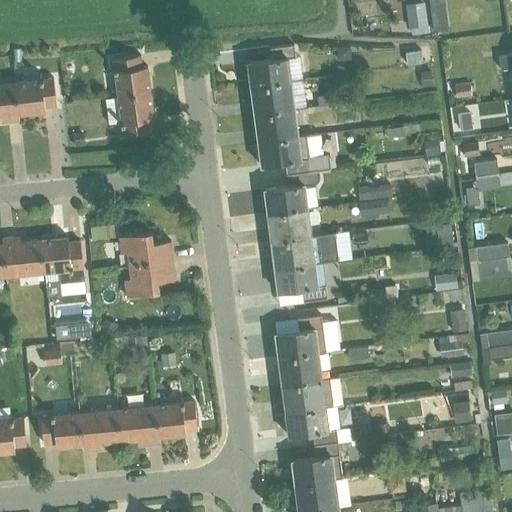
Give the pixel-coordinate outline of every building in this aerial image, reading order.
[(445,0),(429,0),(433,31),(449,29),(445,0)] [(424,2),(406,4),(409,27),(427,25),(424,2)] [(252,87),(304,81),(301,57),(296,58),(295,45),(271,48),(272,60),(249,63),(252,87)] [(351,46),(337,47),(339,61),(352,60),(351,46)] [(422,50),(405,51),(407,68),(424,66),(422,50)] [(511,54),(500,56),(502,70),(511,68),(511,54)] [(118,98),(152,93),(148,67),(143,67),(141,55),(113,59),(118,98)] [(17,82),(20,115),(46,112),(45,107),(57,106),(54,77),(17,82)] [(304,81),(252,87),(255,115),(296,110),(307,108),(304,81)] [(0,83),(0,117),(2,117),(2,123),(21,121),(20,115),(17,82),(0,83)] [(471,83),(455,85),(457,98),(473,95),(471,83)] [(152,93),(118,98),(106,100),(110,124),(122,122),(124,136),(152,132),(150,120),(155,119),(152,93)] [(296,110),(255,115),(259,142),(300,137),(296,110)] [(471,112),(458,113),(461,130),(473,128),(471,112)] [(423,123),(387,128),(389,138),(405,135),(404,133),(441,128),(439,119),(423,121),(423,123)] [(300,137),(259,142),(262,166),(286,163),(287,175),(318,171),(331,169),(329,154),(323,155),(321,134),(300,137)] [(439,140),(425,141),(426,157),(441,155),(439,140)] [(479,142),(463,144),(465,156),(480,155),(479,142)] [(477,176),(498,173),(497,159),(475,162),(477,176)] [(318,171),(287,175),(289,187),(265,190),(268,213),(309,208),(319,207),(316,185),(320,184),(318,171)] [(498,173),(477,176),(478,186),(467,187),(469,205),(480,204),(478,190),(501,187),(499,174),(498,173)] [(392,184),(359,187),(360,200),(393,197),(392,184)] [(388,198),(360,202),(362,217),(390,213),(388,198)] [(309,208),(268,213),(272,241),(313,236),(309,208)] [(455,222),(440,224),(442,246),(458,244),(455,222)] [(313,236),(272,241),(276,269),(323,263),(353,259),(349,231),(313,236)] [(129,266),(174,261),(171,241),(154,243),(152,233),(120,237),(122,254),(127,253),(129,266)] [(3,244),(7,277),(46,274),(42,240),(22,242),(21,237),(3,238),(3,244)] [(42,240),(46,274),(48,297),(61,295),(60,284),(85,282),(81,241),(69,243),(69,237),(42,240)] [(471,262),(510,257),(508,243),(469,247),(471,262)] [(510,257),(471,262),(473,280),(511,275),(510,257)] [(174,261),(129,266),(130,279),(125,280),(127,297),(160,293),(159,282),(176,280),(174,261)] [(323,263),(276,269),(279,293),(302,290),(304,301),(327,298),(323,263)] [(425,272),(428,289),(450,286),(447,269),(425,272)] [(399,281),(383,283),(385,298),(407,295),(405,284),(400,285),(399,281)] [(60,284),(61,295),(86,293),(85,282),(60,284)] [(271,302),(296,303),(296,295),(271,293),(271,302)] [(393,302),(371,304),(373,314),(394,311),(393,302)] [(464,309),(450,311),(453,332),(467,330),(464,309)] [(279,358),(320,352),(327,351),(322,315),(298,319),(299,331),(276,334),(279,358)] [(105,318),(100,328),(115,336),(120,326),(105,318)] [(87,320),(56,323),(57,337),(65,336),(66,342),(87,340),(87,333),(88,333),(87,320)] [(337,320),(323,322),(327,351),(341,349),(337,320)] [(490,348),(511,345),(511,329),(488,332),(490,348)] [(449,343),(440,344),(442,358),(464,355),(462,342),(471,341),(470,333),(448,336),(449,343)] [(142,336),(112,338),(113,347),(142,345),(142,336)] [(61,350),(45,351),(46,366),(62,365),(62,356),(75,354),(73,343),(60,344),(61,350)] [(511,345),(490,348),(482,349),(484,364),(492,363),(491,359),(511,356),(511,345)] [(367,346),(347,348),(349,360),(369,358),(367,346)] [(320,352),(279,358),(283,385),(324,379),(320,352)] [(176,353),(161,354),(162,367),(177,366),(176,353)] [(430,361),(431,379),(443,379),(443,361),(430,361)] [(471,361),(450,364),(452,378),(473,375),(471,361)] [(286,413),(338,406),(344,405),(340,377),(324,379),(283,385),(286,413)] [(83,446),(80,413),(79,401),(54,403),(56,414),(42,416),(45,444),(56,443),(57,448),(83,446)] [(158,405),(161,438),(186,436),(186,430),(198,429),(195,401),(158,405)] [(469,401),(453,403),(456,423),(472,421),(469,401)] [(118,409),(121,442),(142,440),(143,445),(161,443),(161,438),(158,405),(118,409)] [(338,406),(286,413),(289,437),(313,434),(315,445),(347,441),(365,439),(363,427),(341,429),(338,406)] [(0,454),(16,453),(15,447),(27,446),(24,418),(11,419),(10,408),(0,408),(0,454)] [(80,413),(83,446),(83,451),(102,449),(101,444),(121,442),(118,409),(80,413)] [(511,412),(495,415),(497,434),(511,432),(511,412)] [(347,441),(315,445),(316,458),(293,461),(296,485),(337,479),(343,478),(339,449),(348,448),(347,441)] [(476,445),(439,449),(441,462),(478,458),(476,445)] [(511,456),(500,458),(503,472),(511,470),(511,456)] [(404,471),(388,473),(390,493),(406,492),(404,471)] [(337,479),(296,485),(299,511),(301,511),(340,507),(337,479)] [(461,505),(461,511),(493,511),(491,491),(479,492),(478,488),(459,491),(461,505)] [(461,511),(461,505),(438,509),(437,503),(420,506),(420,511),(461,511)]
